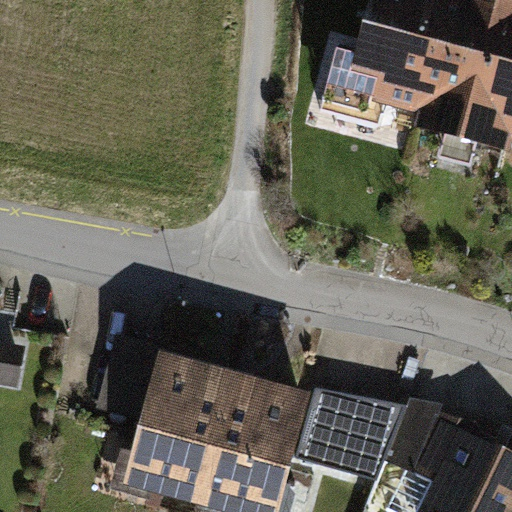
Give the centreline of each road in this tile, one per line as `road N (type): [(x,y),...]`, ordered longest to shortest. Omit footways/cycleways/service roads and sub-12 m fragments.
road 1 (residential): [(511,339),(453,316),(0,228)]
road 2 (track): [(226,271),(260,0)]
